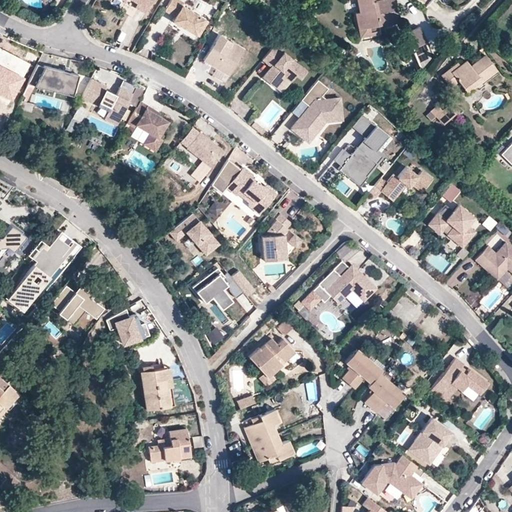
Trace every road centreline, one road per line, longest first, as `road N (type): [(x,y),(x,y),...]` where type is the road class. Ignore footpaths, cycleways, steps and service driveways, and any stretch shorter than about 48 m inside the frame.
road 1 (residential): [(61,42),(132,66),(208,107),(459,308),(511,368)]
road 2 (residential): [(222,498),(209,393),(187,335),(104,228),(0,161)]
road 3 (residential): [(222,498),(55,511)]
road 4 (residential): [(305,342),(322,372),(333,457)]
